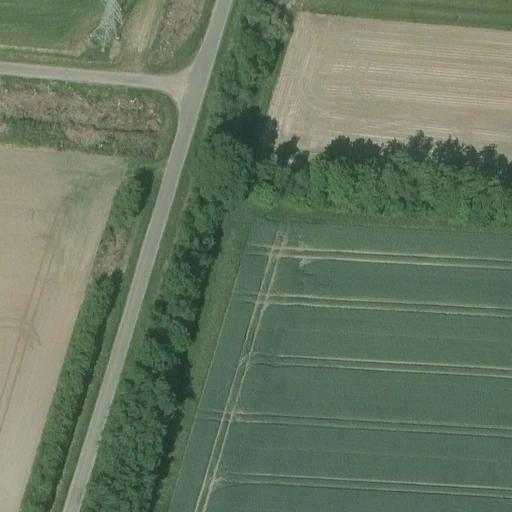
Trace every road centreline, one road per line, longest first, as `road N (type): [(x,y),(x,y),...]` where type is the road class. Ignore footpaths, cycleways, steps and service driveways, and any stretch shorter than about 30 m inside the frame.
road 1 (unclassified): [(198,91),(72,511)]
road 2 (unclassified): [(0,72),(198,91)]
